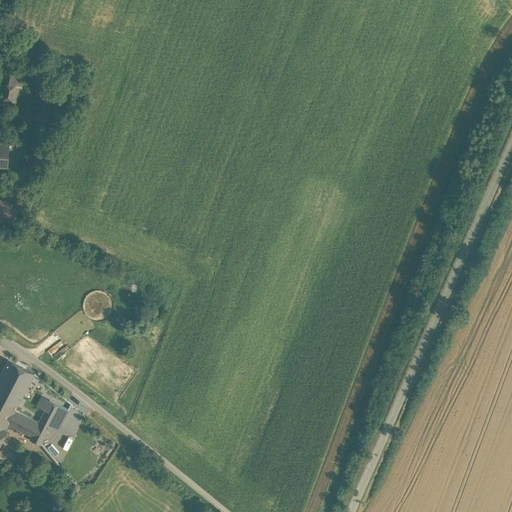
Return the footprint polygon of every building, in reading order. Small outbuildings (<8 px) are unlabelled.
[(18,87),(7,84),(4,98),(15,101),(18,87)] [(9,143),(0,142),(0,164),(8,165),(9,143)] [(22,206),(0,199),(0,222),(17,227),(22,206)] [(8,359),(0,374),(0,412),(11,418),(15,409),(34,373),(8,359)] [(32,435),(30,438),(41,443),(51,423),(60,405),(61,405),(50,399),(32,435)] [(68,409),(60,405),(51,423),(59,427),(68,409)] [(38,421),(15,409),(11,418),(8,423),(32,435),(38,421)] [(11,418),(0,412),(0,443),(8,429),(6,428),(8,423),(11,418)]
